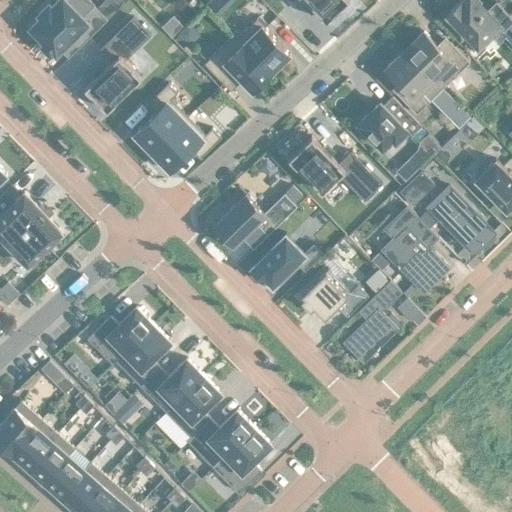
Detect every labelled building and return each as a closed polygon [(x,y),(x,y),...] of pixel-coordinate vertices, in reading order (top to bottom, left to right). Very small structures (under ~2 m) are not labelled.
[(55,46),(75,26),(83,35),(106,13),(93,0),(90,0),(80,9),(71,0),(50,0),(49,0),(44,0),(37,7),(40,9),(29,20),(44,35),(41,38),(49,46),(52,43),(55,46)] [(286,0),(287,1),(288,0),(309,0),(324,15),(326,16),(342,0),(286,0)] [(490,0),(485,5),(479,0),(453,0),(446,7),(452,13),(449,16),(462,29),(464,26),(477,39),(497,20),(501,24),(511,15),(497,0),(490,0)] [(111,53),(84,79),(107,102),(141,69),(124,52),(150,27),(132,9),(100,41),(111,53)] [(169,12),(160,21),(170,31),(179,21),(169,12)] [(233,27),(232,28),(269,65),(288,47),(270,29),(254,13),(236,31),(233,27)] [(187,20),(173,33),(181,42),(195,29),(187,20)] [(422,26),(404,44),(441,82),(468,56),(449,36),(440,44),(422,26)] [(232,28),(203,57),(222,77),(233,66),(251,84),(269,65),(232,28)] [(404,44),(386,61),(404,80),(395,88),(415,108),(441,82),(404,44)] [(135,129),(132,132),(141,141),(144,138),(151,145),(187,110),(169,92),(176,86),(166,76),(145,97),(154,106),(133,126),(135,129)] [(419,119),(391,90),(382,99),(379,96),(357,117),(380,142),(391,132),(394,135),(405,124),(410,128),(419,119)] [(187,110),(151,145),(157,151),(154,155),(163,164),(166,160),(169,163),(190,143),(198,151),(219,131),(210,121),(204,127),(187,110)] [(310,129),(287,151),(320,185),(337,169),(363,194),(380,177),(348,144),(336,156),(310,129)] [(443,136),(432,147),(441,156),(452,145),(443,136)] [(511,171),(494,153),(474,173),(505,205),(508,202),(510,204),(511,202),(511,171)] [(401,158),(394,165),(403,175),(411,168),(401,158)] [(432,178),(419,164),(397,185),(410,199),(432,178)] [(244,187),(212,218),(232,239),(240,231),(255,217),(266,228),(295,200),(293,197),(301,189),(291,178),(282,187),(263,206),(244,187)] [(447,179),(426,200),(472,247),(493,226),(447,179)] [(0,230),(27,259),(62,225),(23,185),(0,206),(0,230)] [(447,261),(427,241),(437,231),(427,222),(417,211),(406,200),(383,222),(392,231),(380,242),(422,285),(447,261)] [(424,204),(417,211),(427,222),(435,214),(424,204)] [(284,227),(250,261),(262,273),(264,271),(271,279),(294,256),(302,265),(321,247),(311,237),(303,246),(284,227)] [(377,247),(370,254),(380,264),(387,257),(377,247)] [(302,291),(299,294),(309,304),(312,301),(323,312),(335,300),(345,310),(366,289),(356,278),(348,285),(326,263),(300,288),(302,291)] [(375,264),(364,275),(374,285),(385,274),(375,264)] [(396,321),(381,305),(401,286),(388,273),(356,304),(365,313),(342,335),(362,355),(396,321)] [(6,275),(0,280),(0,292),(6,299),(18,287),(6,275)] [(406,291),(397,300),(416,319),(425,310),(406,291)] [(85,331),(110,357),(152,317),(135,300),(117,317),(108,309),(85,331)] [(139,380),(159,360),(150,352),(168,334),(152,317),(110,357),(111,358),(114,355),(139,380)] [(72,347),(62,357),(85,380),(95,370),(72,347)] [(167,369),(159,360),(139,380),(164,405),(202,369),(185,351),(167,369)] [(48,353),(39,362),(44,367),(53,358),(48,353)] [(219,386),(202,369),(164,405),(189,431),(185,434),(186,435),(209,412),(201,403),(219,386)] [(63,386),(72,378),(67,373),(58,381),(63,386)] [(78,402),(87,393),(82,388),(73,396),(78,402)] [(92,398),(87,393),(78,402),(83,407),(92,398)] [(0,415),(0,436),(11,446),(40,412),(19,394),(0,415)] [(106,395),(102,399),(111,407),(115,403),(106,395)] [(511,432),(480,399),(440,438),(458,457),(461,454),(468,461),(474,455),(482,464),(511,434),(511,432)] [(115,403),(111,407),(118,414),(126,407),(119,400),(115,403)] [(209,412),(186,435),(211,460),(252,420),(235,403),(217,420),(209,412)] [(40,412),(11,446),(27,460),(57,426),(40,412)] [(103,427),(108,433),(117,424),(112,419),(103,427)] [(252,420),(211,460),(236,486),(259,463),(251,455),(269,437),(252,420)] [(117,424),(108,433),(114,438),(122,430),(117,424)] [(43,475),(73,441),(57,426),(27,460),(43,475)] [(143,427),(138,432),(143,438),(148,433),(143,427)] [(59,489),(89,455),(73,441),(43,475),(59,489)] [(139,464),(147,455),(142,450),(134,459),(139,464)] [(89,455),(59,489),(75,503),(105,469),(89,455)] [(153,461),(147,455),(139,464),(144,469),(153,461)] [(85,511),(96,511),(122,483),(105,469),(75,503),(85,511)] [(184,472),(179,477),(186,484),(191,479),(184,472)] [(169,495),(178,486),(173,481),(164,490),(169,495)] [(125,511),(138,498),(122,483),(96,511),(125,511)] [(183,491),(178,486),(169,495),(174,500),(183,491)] [(153,511),(138,498),(125,511),(153,511)] [(189,498),(180,507),(185,511),(190,511),(196,506),(189,498)]
